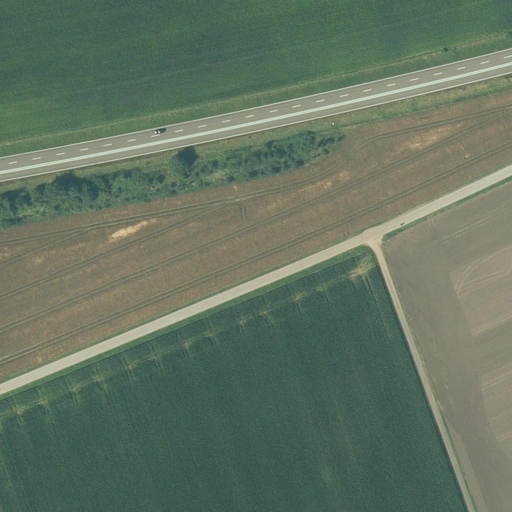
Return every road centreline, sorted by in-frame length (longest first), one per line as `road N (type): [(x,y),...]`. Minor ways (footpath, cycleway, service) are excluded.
road 1 (trunk): [(0,176),(511,66)]
road 2 (trunk): [(511,54),(0,163)]
road 3 (unclassified): [(0,389),(372,235)]
road 4 (unclassified): [(372,235),(472,511)]
road 5 (unclassified): [(372,235),(511,169)]
